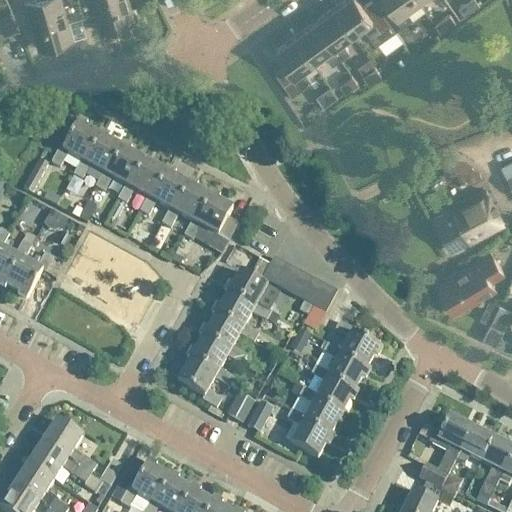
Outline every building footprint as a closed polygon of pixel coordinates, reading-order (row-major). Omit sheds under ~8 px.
[(77,0),(26,0),(38,42),(72,32),(67,13),(81,9),(77,0)] [(92,0),(99,24),(134,14),(129,0),(92,0)] [(359,0),(338,0),(333,4),(351,29),(363,21),(375,39),(394,26),(379,4),(375,0),(365,0),(362,2),(359,0)] [(385,0),(379,4),(390,20),(394,26),(413,13),(407,4),(412,0),(385,0)] [(464,10),(477,0),(460,0),(458,2),(464,10)] [(11,3),(0,8),(9,27),(19,22),(11,3)] [(351,29),(333,4),(314,17),(339,53),(347,48),(340,37),(351,29)] [(440,27),(455,16),(449,8),(434,19),(440,27)] [(314,17),(293,32),(311,57),(322,50),(329,60),(339,53),(314,17)] [(293,32),(273,45),(282,58),(274,64),(292,89),(311,75),(303,63),(311,57),(293,32)] [(368,77),(381,68),(375,60),(362,69),(368,77)] [(344,86),(357,77),(352,69),(339,78),(344,86)] [(82,162),(97,136),(84,129),(86,125),(77,120),(61,151),(58,149),(50,163),(59,168),(67,154),(82,162)] [(80,161),(72,175),(81,179),(88,166),(102,173),(105,174),(119,148),(106,141),(108,137),(99,132),(97,136),(82,162),(80,161)] [(102,173),(94,187),(103,191),(110,178),(123,185),(128,187),(142,160),(128,153),(130,149),(121,144),(119,148),(105,174),(102,173)] [(48,157),(42,153),(22,189),(32,194),(47,165),(44,164),(48,157)] [(123,185),(116,199),(125,204),(132,190),(146,197),(149,199),(163,172),(142,160),(128,187),(123,185)] [(146,197),(138,211),(147,216),(155,202),(168,210),(171,211),(185,184),(173,177),(174,173),(165,168),(163,172),(149,199),(146,197)] [(168,210),(161,223),(168,228),(176,214),(190,222),(193,223),(208,196),(195,189),(197,185),(187,180),(185,184),(171,211),(168,210)] [(485,184),(433,211),(451,244),(502,216),(485,184)] [(190,222),(183,235),(192,240),(200,226),(217,236),(232,209),(217,201),(219,197),(209,192),(208,196),(193,223),(190,222)] [(84,199),(76,217),(86,222),(94,203),(84,199)] [(46,210),(39,228),(57,234),(64,216),(46,210)] [(0,248),(1,249),(8,235),(0,230),(0,248)] [(15,256),(1,249),(0,248),(0,287),(2,289),(4,285),(18,258),(23,261),(31,247),(22,243),(15,256)] [(477,255),(436,279),(453,307),(477,292),(477,294),(495,283),(490,274),(502,267),(490,246),(478,252),(477,255)] [(30,265),(23,261),(18,258),(4,285),(18,293),(16,296),(25,301),(41,271),(45,273),(53,259),(44,254),(41,260),(35,256),(30,265)] [(274,287),(285,266),(272,259),(261,281),(274,287)] [(297,272),(285,266),(274,287),(287,294),(297,272)] [(239,272),(231,286),(228,284),(223,293),(253,310),(251,313),(264,320),(269,312),(256,304),(266,287),(239,272)] [(297,272),(287,294),(299,300),(310,278),(297,272)] [(310,278),(299,300),(313,307),(324,285),(310,278)] [(324,285),(313,307),(325,313),(336,291),(324,285)] [(215,306),(211,315),(240,331),(239,334),(252,341),(256,334),(243,326),(251,313),(253,310),(223,293),(226,295),(219,308),(215,306)] [(499,299),(490,316),(503,322),(506,314),(511,316),(511,304),(510,304),(499,299)] [(203,328),(198,336),(228,353),(226,357),(239,364),(244,355),(231,347),(239,334),(240,331),(211,315),(210,315),(214,317),(206,330),(203,328)] [(337,323),(333,331),(347,339),(340,352),(339,355),(366,370),(373,357),(376,359),(381,350),(377,348),(351,334),(353,330),(338,322),(337,323)] [(201,339),(194,352),(190,350),(186,358),(216,375),(213,379),(226,387),(231,377),(219,370),(226,357),(228,353),(198,336),(198,337),(201,339)] [(326,344),(321,354),(335,362),(328,374),(327,377),(353,392),(361,379),(364,381),(369,372),(366,370),(339,355),(340,352),(326,344)] [(185,359),(189,361),(177,382),(203,397),(201,401),(214,408),(218,400),(206,393),(213,379),(216,375),(186,358),(185,359)] [(314,366),(308,376),(323,384),(316,397),(315,400),(341,414),(348,401),(352,403),(357,394),(353,392),(327,377),(328,374),(314,366)] [(301,389),(297,397),(311,405),(304,419),(302,422),(329,437),(336,423),(340,425),(345,416),(341,414),(315,400),(316,397),(301,389)] [(242,425),(254,403),(238,394),(226,416),(242,425)] [(259,402),(245,427),(259,435),(273,409),(259,402)] [(289,411),(285,419),(299,427),(290,445),(317,460),(324,446),(328,448),(333,439),(329,437),(302,422),(304,419),(289,411)] [(428,443),(445,452),(436,472),(424,466),(417,479),(425,483),(439,490),(444,479),(451,467),(455,460),(471,428),(449,417),(443,429),(437,426),(428,443)] [(55,420),(40,444),(89,477),(96,467),(72,451),(81,438),(55,420)] [(471,428),(455,460),(465,465),(469,457),(480,463),(492,439),(471,428)] [(511,449),(492,439),(480,463),(491,469),(484,483),(477,496),(488,502),(495,488),(498,482),(502,474),(511,454),(511,449)] [(89,477),(40,444),(26,466),(52,484),(61,470),(84,485),(89,477)] [(511,511),(511,454),(502,474),(498,482),(508,486),(511,479),(511,499),(507,510),(505,511),(511,511)] [(111,460),(98,483),(101,484),(108,488),(121,466),(111,460)] [(147,462),(145,465),(130,491),(127,489),(118,504),(127,508),(135,494),(148,502),(153,505),(170,474),(169,474),(167,477),(154,470),(156,466),(147,462)] [(52,484),(26,466),(11,489),(47,511),(65,511),(67,511),(44,496),(52,484)] [(153,505),(148,502),(141,511),(153,511),(157,507),(165,511),(177,511),(192,487),(191,486),(189,490),(176,482),(178,479),(170,474),(153,505)] [(412,492),(401,511),(431,511),(436,504),(433,502),(439,490),(425,483),(419,495),(412,492)] [(99,496),(95,503),(98,505),(108,488),(101,484),(96,494),(99,496)] [(177,511),(206,511),(214,499),(213,499),(210,502),(198,495),(200,491),(192,487),(177,511)] [(47,511),(11,489),(0,506),(0,511),(1,511),(47,511)] [(206,511),(235,511),(234,511),(233,511),(227,511),(220,507),(222,504),(214,499),(206,511)] [(505,511),(506,510),(489,502),(486,508),(494,511),(505,511)]
